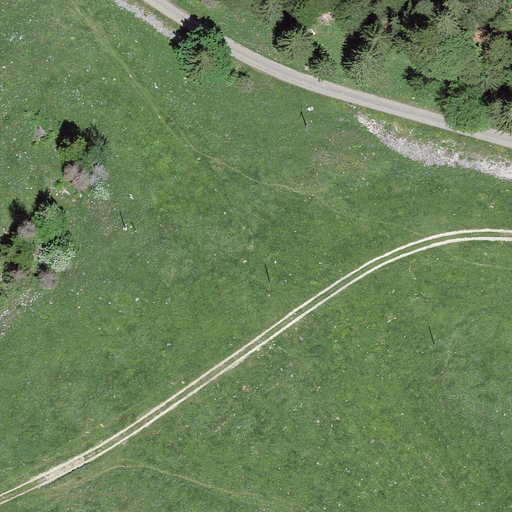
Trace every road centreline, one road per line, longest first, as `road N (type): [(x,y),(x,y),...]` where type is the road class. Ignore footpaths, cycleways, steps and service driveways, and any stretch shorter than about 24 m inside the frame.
road 1 (track): [(0,499),(100,451),(380,261),(463,235),(511,235)]
road 2 (track): [(511,142),(302,80),(154,0)]
